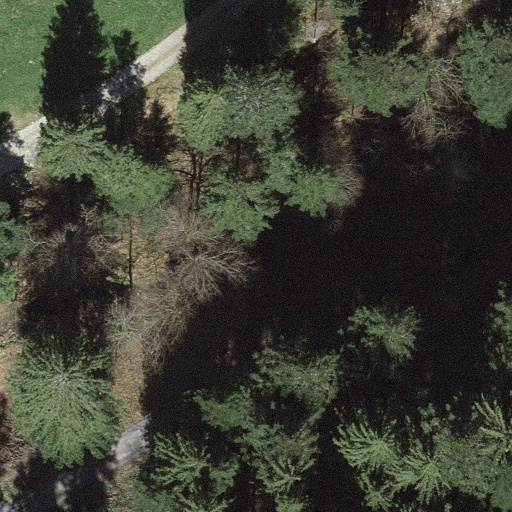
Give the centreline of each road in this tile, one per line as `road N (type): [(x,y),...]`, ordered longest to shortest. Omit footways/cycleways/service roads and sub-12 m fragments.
road 1 (track): [(511,208),(13,511)]
road 2 (track): [(237,0),(127,82),(0,159)]
